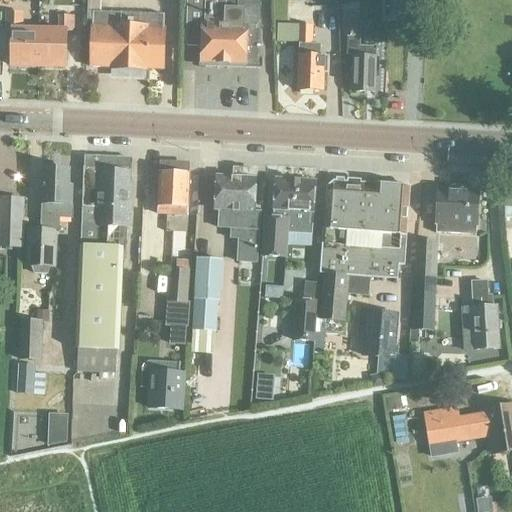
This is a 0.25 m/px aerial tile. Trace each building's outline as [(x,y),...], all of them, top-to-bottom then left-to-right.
[(92,69),(106,69),(107,14),(97,14),(97,0),(86,0),(86,21),(93,22),(92,69)] [(188,0),(187,50),(203,51),(202,67),(257,69),(260,0),(188,0)] [(384,0),(384,21),(388,21),(392,25),(400,25),(404,22),(408,22),(409,9),(412,9),(412,0),(384,0)] [(107,14),(106,69),(148,70),(148,68),(164,68),(165,15),(107,14)] [(12,67),(39,68),(39,32),(19,32),(19,16),(5,16),(5,32),(12,32),(12,67)] [(39,32),(39,68),(65,68),(66,32),(73,32),(74,17),(59,17),(59,32),(39,32)] [(358,57),(358,49),(358,39),(356,39),(357,18),(342,18),(342,39),(347,39),(346,56),(358,57)] [(299,43),(299,56),(298,89),(324,90),(325,71),(327,72),(328,57),(319,57),(319,46),(312,46),(313,27),(286,26),(286,43),(299,43)] [(358,49),(358,57),(358,58),(353,58),(352,91),(377,92),(377,78),(380,78),(380,58),(375,58),(375,49),(358,49)] [(113,375),(115,351),(119,262),(123,262),(124,228),(127,228),(130,173),(127,172),(127,169),(102,168),(102,171),(85,171),(81,249),(77,248),(72,374),(113,375)] [(28,266),(32,266),(35,273),(47,274),(51,267),(55,267),(57,232),(58,233),(59,217),(72,218),(74,185),(70,185),(71,170),(44,169),(42,204),(46,204),(44,231),(30,231),(28,266)] [(159,174),(157,174),(156,206),(157,206),(157,214),(186,215),(188,175),(186,175),(187,171),(175,171),(175,174),(171,174),(171,171),(159,170),(159,174)] [(218,227),(230,228),(229,241),(237,241),(236,263),(256,264),(257,231),(259,231),(260,213),(252,213),(255,179),(217,176),(214,211),(219,211),(218,227)] [(277,210),(276,219),(265,219),(263,256),(286,258),(288,232),(287,232),(288,220),(292,220),(292,210),(287,210),(288,202),(296,203),(297,181),(276,179),(275,189),(274,210),(277,210)] [(314,182),(297,181),(296,203),(288,202),(287,210),(292,210),(292,220),(288,220),(287,232),(288,232),(312,234),(313,213),(314,182)] [(319,275),(324,275),(369,278),(397,280),(398,266),(404,266),(410,187),(372,185),(372,188),(334,185),(325,193),(319,275)] [(435,223),(435,233),(460,235),(460,225),(476,226),(478,192),(466,192),(466,188),(463,187),(459,186),(456,186),(453,186),(449,187),(449,191),(437,190),(435,223)] [(511,205),(511,187),(499,186),(498,204),(511,205)] [(0,199),(0,247),(20,248),(22,200),(0,199)] [(169,279),(168,301),(187,302),(187,297),(185,297),(191,238),(173,236),(170,269),(169,279)] [(416,242),(414,278),(435,279),(437,243),(416,242)] [(438,274),(461,273),(460,257),(437,258),(438,274)] [(214,332),(216,302),(219,302),(222,261),(195,259),(190,330),(214,332)] [(368,295),(369,278),(324,275),(321,320),(344,322),(347,293),(368,295)] [(435,279),(414,278),(411,329),(433,330),(435,279)] [(470,283),(471,309),(461,309),(463,352),(497,351),(495,308),(486,308),(485,282),(470,283)] [(317,303),(297,301),(294,341),(314,343),(317,303)] [(392,360),(396,315),(362,313),(361,328),(365,328),(363,358),(379,359),(392,360)] [(41,363),(42,323),(17,322),(17,362),(41,363)] [(280,379),(299,379),(300,355),(281,355),(280,379)] [(391,376),(392,360),(379,359),(377,377),(385,375),(385,376),(391,376)] [(178,407),(179,372),(175,372),(176,363),(140,362),(139,385),(148,386),(147,406),(178,407)] [(267,389),(268,364),(251,363),(250,388),(267,389)] [(18,365),(16,395),(33,396),(35,366),(18,365)] [(371,378),(373,387),(373,388),(387,386),(387,384),(385,376),(385,375),(377,377),(371,378)] [(511,407),(483,412),(483,416),(486,437),(489,456),(511,452),(511,407)] [(486,437),(483,416),(456,420),(454,409),(423,414),(430,458),(456,454),(454,443),(486,437)] [(48,415),(48,431),(47,447),(66,443),(67,432),(67,416),(48,415)] [(28,440),(28,419),(6,418),(6,440),(28,440)]
